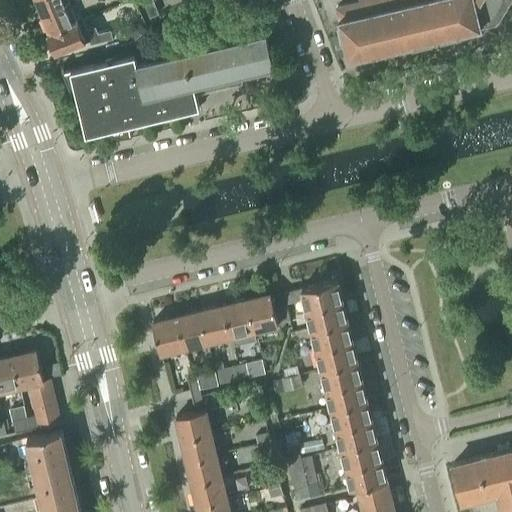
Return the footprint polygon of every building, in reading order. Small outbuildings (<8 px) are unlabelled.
[(36,0),(42,13),(74,0),(73,0),(36,0)] [(81,18),(77,8),(96,0),(74,0),(42,13),(49,31),(47,31),(48,32),(81,18)] [(144,0),(151,16),(160,12),(155,0),(144,0)] [(359,0),(336,6),(343,33),(332,36),(337,56),(348,54),(349,57),(497,21),(509,0),(359,0)] [(81,18),(48,32),(55,51),(91,37),(92,42),(114,36),(113,27),(100,31),(97,23),(88,27),(85,25),(84,25),(81,18)] [(134,53),(64,70),(63,65),(61,65),(64,74),(67,84),(72,92),(77,101),(79,104),(86,133),(103,129),(108,131),(113,133),(118,134),(122,135),(127,135),(132,135),(132,133),(131,133),(128,123),(200,106),(194,83),(272,65),(264,33),(137,63),(134,53)] [(304,298),(311,326),(346,317),(336,277),(301,286),(304,298)] [(294,288),(297,300),(304,298),(301,286),(294,288)] [(294,288),(286,290),(289,302),(297,300),(294,288)] [(278,292),(281,304),(286,303),(289,302),(286,290),(278,292)] [(254,328),(278,322),(276,314),(271,294),(270,291),(246,297),(254,328)] [(271,294),(274,306),(281,304),(278,292),(271,294)] [(230,333),(254,328),(246,297),(223,302),(230,333)] [(207,339),(230,333),(223,302),(200,308),(207,339)] [(274,306),(276,314),(288,311),(286,303),(281,304),(274,306)] [(184,344),(207,339),(200,308),(176,313),(184,344)] [(289,319),(288,311),(276,314),(278,322),(289,319)] [(160,350),(184,344),(176,313),(152,319),(160,350)] [(311,326),(321,366),(356,357),(346,317),(311,326)] [(20,384),(29,382),(29,381),(43,378),(43,377),(36,347),(12,353),(20,384)] [(0,388),(20,384),(12,353),(0,355),(0,388)] [(321,366),(331,405),(366,397),(356,357),(321,366)] [(237,364),(240,376),(248,374),(245,362),(237,364)] [(226,380),(235,378),(240,376),(237,364),(223,367),(226,380)] [(226,380),(223,367),(214,369),(217,382),(226,380)] [(299,372),(290,374),(293,386),(302,384),(299,372)] [(186,376),(190,389),(190,388),(198,386),(195,374),(186,376)] [(281,376),(284,388),(293,386),(290,374),(281,376)] [(29,382),(37,414),(39,424),(59,420),(49,376),(43,377),(43,378),(29,381),(29,382)] [(175,414),(181,437),(210,430),(205,407),(203,408),(200,394),(192,396),(192,395),(191,395),(195,410),(175,414)] [(331,405),(341,445),(376,436),(366,397),(331,405)] [(37,414),(25,417),(27,427),(39,424),(37,414)] [(27,427),(25,417),(12,420),(15,430),(27,427)] [(27,436),(34,466),(68,458),(61,427),(27,436)] [(181,437),(186,459),(216,452),(210,430),(181,437)] [(255,434),(257,443),(270,439),(268,431),(255,434)] [(376,436),(341,445),(351,485),(357,484),(386,476),(376,436)] [(270,439),(257,443),(260,451),(272,448),(270,439)] [(511,446),(509,447),(507,441),(497,444),(499,450),(453,461),(462,498),(497,489),(502,507),(511,504),(511,446)] [(186,459),(191,481),(221,474),(216,452),(186,459)] [(286,455),(288,462),(301,459),(299,452),(286,455)] [(34,466),(41,495),(75,487),(68,458),(34,466)] [(288,462),(290,469),(302,466),(301,459),(288,462)] [(290,469),(292,477),(304,474),(302,466),(290,469)] [(191,481),(197,503),(226,496),(221,474),(191,481)] [(292,477),(293,484),(306,481),(304,474),(292,477)] [(266,478),(268,487),(280,483),(278,475),(266,478)] [(357,484),(363,511),(371,511),(394,506),(386,476),(357,484)] [(295,492),(308,489),(306,481),(293,484),(295,492)] [(280,483),(268,487),(270,495),(283,492),(280,483)] [(308,489),(310,496),(320,493),(318,486),(308,489)] [(41,495),(45,511),(81,511),(75,487),(41,495)] [(310,496),(308,489),(295,492),(297,499),(310,496)] [(197,503),(198,511),(229,511),(226,496),(197,503)] [(300,511),(327,511),(326,501),(299,508),(300,511)]
